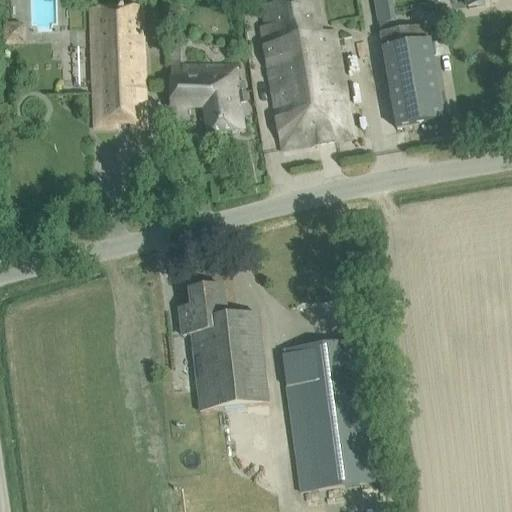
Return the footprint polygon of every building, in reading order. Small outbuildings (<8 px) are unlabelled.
[(282,152),(354,140),(335,33),(321,35),(315,0),(304,0),(262,8),(264,28),(261,28),(267,63),(267,67),(282,152)] [(147,127),(142,7),(90,9),(94,129),(147,127)] [(35,34),(35,16),(15,17),(15,35),(35,34)] [(445,120),(429,26),(381,35),(398,128),(445,120)] [(166,41),(167,66),(182,65),(182,40),(166,41)] [(236,66),(173,66),(171,118),(187,118),(189,108),(204,107),(207,133),(244,129),(236,66)] [(326,161),(303,162),(305,194),(328,193),(326,161)] [(496,324),(511,323),(510,285),(494,286),(496,324)] [(223,287),(189,291),(191,308),(179,309),(182,336),(194,335),(203,412),(268,404),(258,315),(226,319),(223,287)] [(285,351),(304,493),(380,482),(361,340),(285,351)]
